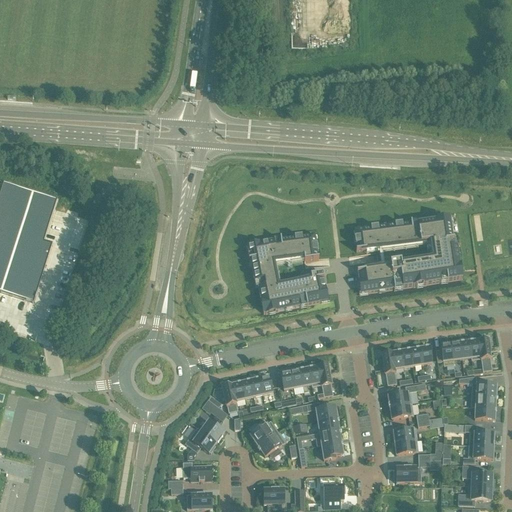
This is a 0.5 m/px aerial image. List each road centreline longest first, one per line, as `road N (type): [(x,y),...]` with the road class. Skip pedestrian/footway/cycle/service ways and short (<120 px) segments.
road 1 (primary): [(202,144),(511,163)]
road 2 (primary): [(511,155),(203,125)]
road 3 (tertiary): [(169,349),(171,279),(202,144)]
road 4 (tertiary): [(181,143),(166,279),(147,346)]
road 5 (primary): [(182,124),(0,113)]
road 6 (primary): [(0,129),(181,143)]
road 7 (residential): [(183,368),(351,332)]
road 8 (residential): [(351,332),(502,310)]
road 9 (unclassified): [(0,372),(72,387),(124,382)]
road 10 (primary): [(203,125),(215,0)]
road 11 (primary): [(201,0),(182,124)]
